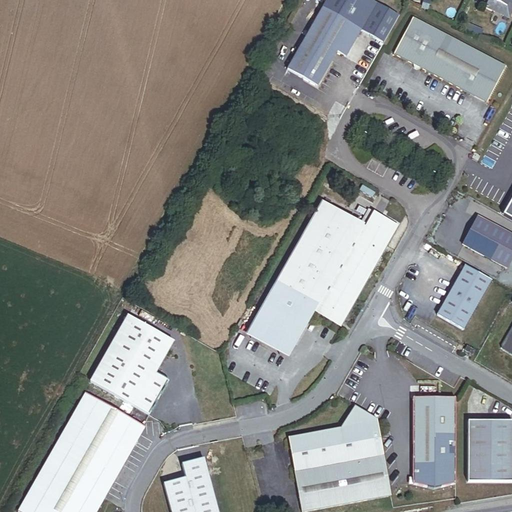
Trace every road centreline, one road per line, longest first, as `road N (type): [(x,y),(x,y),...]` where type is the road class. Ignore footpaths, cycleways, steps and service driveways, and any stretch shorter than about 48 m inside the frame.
road 1 (unclassified): [(136,511),(134,501),(163,449),(299,409),(331,388),(372,315)]
road 2 (unclassified): [(432,206),(346,159),(341,133),(362,106),(384,108),(445,143),(452,168),(443,187)]
road 3 (unclassified): [(372,315),(511,395)]
road 4 (unclassified): [(432,206),(372,315)]
